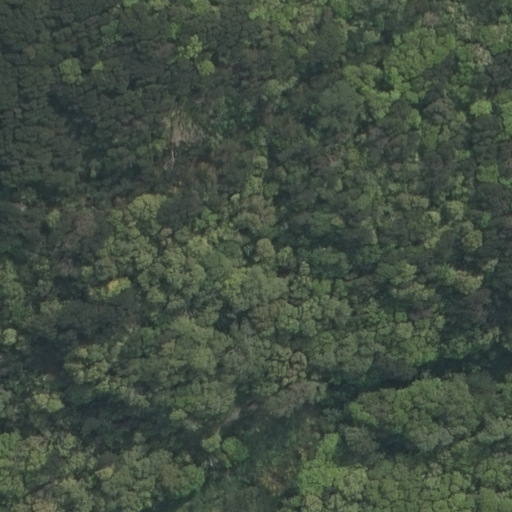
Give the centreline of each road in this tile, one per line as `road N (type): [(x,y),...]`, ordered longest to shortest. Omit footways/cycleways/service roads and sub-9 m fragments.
road 1 (track): [(485,0),(446,5),(191,179),(116,184),(0,159)]
road 2 (track): [(198,511),(333,425),(511,372)]
